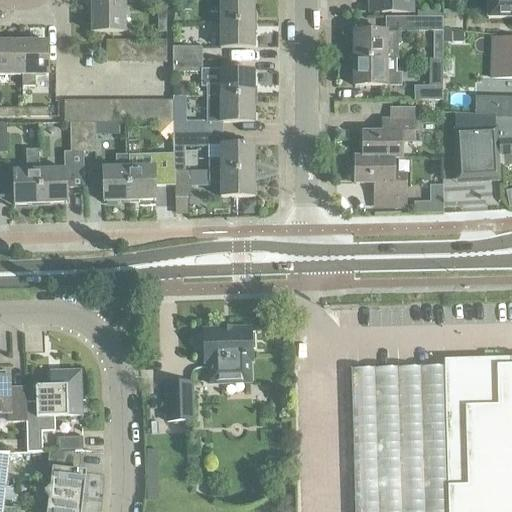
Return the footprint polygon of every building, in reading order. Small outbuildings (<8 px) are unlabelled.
[(125,8),(124,0),(91,0),(91,8),(125,8)] [(166,0),(156,0),(157,8),(166,8),(166,0)] [(221,0),(221,24),(255,24),(254,0),(221,0)] [(382,0),(383,15),(414,15),(413,0),(382,0)] [(511,0),(487,0),(488,20),(511,20),(511,0)] [(125,34),(125,8),(91,8),(91,34),(125,34)] [(166,8),(157,8),(157,34),(166,34),(166,8)] [(441,18),(410,18),(410,34),(414,34),(414,33),(442,33),(442,30),(441,30),(441,23),(441,18)] [(255,24),(221,24),(221,50),(255,50),(255,24)] [(353,33),(353,61),(396,61),(398,61),(398,47),(400,47),(400,34),(353,33)] [(452,44),(464,44),(464,34),(452,34),(452,41),(452,44)] [(490,80),(511,80),(511,38),(490,38),(490,80)] [(142,63),(142,41),(130,42),(130,63),(142,63)] [(154,63),(154,41),(142,41),(142,63),(154,63)] [(167,41),(154,41),(154,63),(167,63),(167,41)] [(21,43),(0,42),(0,75),(21,76),(21,43)] [(118,64),(118,42),(105,42),(105,64),(118,64)] [(130,42),(118,42),(118,64),(130,63),(130,42)] [(47,43),(21,43),(21,76),(47,76),(47,43)] [(202,63),(202,61),(202,48),(172,48),(172,63),(202,63)] [(396,61),(353,61),(353,88),(401,88),(401,74),(396,74),(396,61)] [(202,63),(172,63),(173,74),(203,74),(202,63)] [(221,88),(206,88),(206,98),(221,98),(254,98),(254,88),(254,72),(221,73),(221,88)] [(188,98),(188,83),(173,84),(173,98),(188,98)] [(414,102),(442,102),(442,88),(414,88),(414,102)] [(161,123),(172,123),(173,98),(160,99),(161,123)] [(221,98),(206,98),(206,124),(254,124),(254,98),(221,98)] [(161,123),(160,99),(149,99),(149,102),(149,123),(159,123),(161,123)] [(497,119),(497,122),(511,121),(511,101),(497,101),(497,119)] [(77,102),(64,102),(64,125),(70,125),(77,124),(77,102)] [(77,102),(77,124),(83,124),(89,124),(89,102),(77,102)] [(89,102),(89,124),(95,124),(101,124),(101,102),(89,102)] [(101,124),(113,124),(113,123),(113,102),(101,102),(101,124)] [(113,123),(113,124),(125,124),(125,123),(125,102),(113,102),(113,123)] [(125,123),(125,124),(137,124),(137,123),(137,102),(125,102),(125,123)] [(137,123),(137,124),(149,124),(149,123),(149,102),(137,102),(137,123)] [(0,118),(21,119),(21,109),(0,109),(0,118)] [(48,109),(21,109),(21,119),(48,119),(48,109)] [(381,135),(362,136),(363,158),(363,159),(392,159),(401,159),(401,145),(403,145),(415,145),(415,120),(415,109),(400,109),(400,120),(389,120),(381,120),(381,132),(381,135)] [(455,130),(453,130),(456,186),(500,184),(498,156),(498,141),(497,128),(497,122),(497,119),(455,121),(455,130)] [(511,140),(511,121),(497,122),(497,128),(498,141),(511,140)] [(202,136),(202,123),(172,123),(173,136),(202,136)] [(77,124),(70,125),(71,153),(71,154),(83,154),(83,124),(77,124)] [(89,124),(83,124),(83,154),(96,154),(95,124),(89,124)] [(202,148),(202,136),(173,136),(174,148),(202,148)] [(511,140),(498,141),(498,156),(511,155),(511,140)] [(209,161),(208,173),(254,173),(254,147),(223,147),(220,147),(220,148),(220,152),(220,161),(209,161)] [(25,171),(13,172),(14,206),(30,205),(30,209),(41,209),(40,171),(39,151),(26,152),(27,171),(25,171)] [(64,170),(40,171),(41,209),(50,208),(50,205),(66,204),(66,190),(84,189),(83,154),(71,154),(71,153),(64,154),(64,170)] [(116,169),(102,169),(104,203),(129,202),(128,156),(116,157),(116,169)] [(141,156),(128,156),(129,202),(134,202),(139,202),(156,201),(155,168),(141,168),(141,156)] [(363,158),(354,159),(354,184),(373,184),(385,184),(385,203),(385,211),(406,211),(407,174),(395,174),(393,174),(392,159),(363,159),(363,158)] [(511,164),(500,164),(500,179),(511,179),(511,164)] [(189,172),(174,172),(174,199),(189,199),(189,172)] [(200,173),(200,185),(208,185),(220,185),(220,199),(254,199),(254,173),(208,173),(200,173)] [(443,202),(436,202),(433,204),(434,214),(443,214),(443,202)] [(242,208),(242,216),(256,216),(256,203),(247,203),(242,208)] [(248,360),(251,360),(250,329),(202,330),(203,363),(218,362),(219,384),(249,383),(248,360)] [(511,511),(511,359),(443,361),(443,368),(444,409),(447,511),(511,511)] [(28,425),(27,425),(28,455),(42,455),(41,435),(55,434),(55,419),(81,418),(80,372),(58,373),(59,378),(49,378),(49,388),(35,388),(35,405),(28,405),(28,425)] [(0,374),(0,416),(7,417),(9,417),(9,391),(8,379),(4,379),(4,374),(0,374)] [(164,425),(169,424),(195,424),(193,383),(163,384),(164,425)] [(9,391),(9,417),(7,417),(7,425),(27,425),(28,425),(28,405),(25,405),(25,390),(9,391)] [(249,414),(267,414),(266,399),(249,399),(249,414)] [(81,439),(59,440),(59,454),(81,453),(81,439)] [(0,454),(0,511),(2,511),(9,455),(3,455),(0,454)] [(52,470),(51,478),(46,511),(80,511),(84,473),(52,470)]
